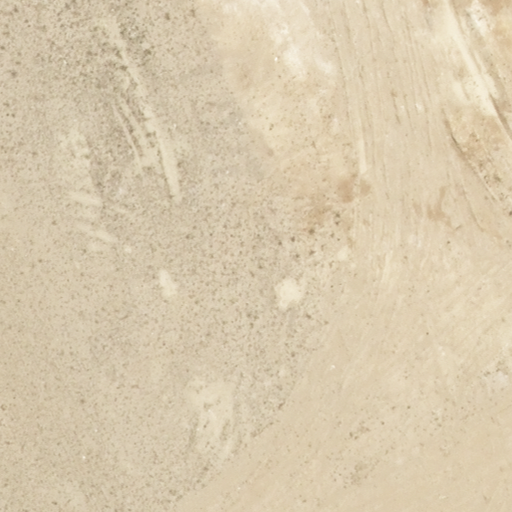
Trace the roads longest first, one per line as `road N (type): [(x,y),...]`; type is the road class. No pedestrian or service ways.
road 1 (residential): [(400,206),(0,373)]
road 2 (residential): [(400,206),(451,330),(479,447),(424,511)]
road 3 (residential): [(328,29),(400,206)]
